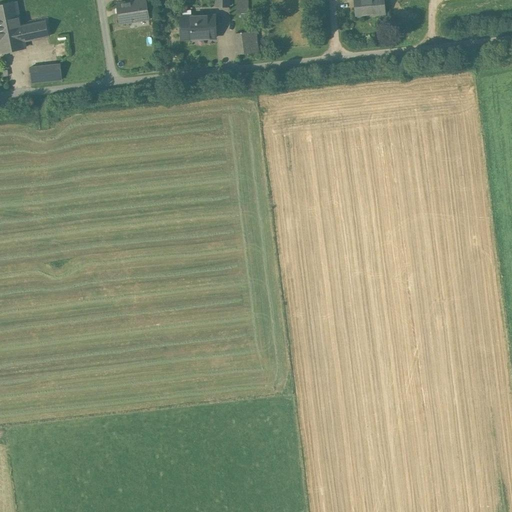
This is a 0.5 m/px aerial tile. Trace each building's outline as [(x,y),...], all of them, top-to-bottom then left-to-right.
[(142,0),(116,4),(119,23),(149,19),(145,0),(142,0)] [(354,0),(356,17),(385,14),(383,0),(354,0)] [(16,2),(0,5),(0,28),(20,24),(16,2)] [(197,16),(181,17),(181,39),(198,39),(197,16)] [(214,16),(197,16),(198,39),(215,38),(214,16)] [(20,24),(0,28),(0,52),(25,48),(24,41),(49,36),(46,21),(21,26),(20,24)] [(247,32),(235,34),(238,54),(257,52),(254,25),(247,26),(247,32)] [(60,64),(29,68),(31,83),(62,79),(60,64)]
